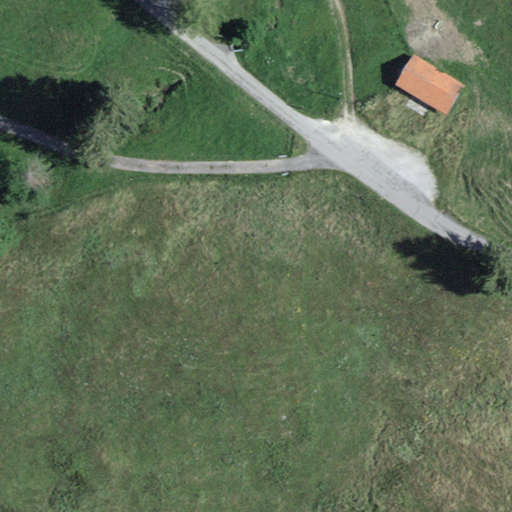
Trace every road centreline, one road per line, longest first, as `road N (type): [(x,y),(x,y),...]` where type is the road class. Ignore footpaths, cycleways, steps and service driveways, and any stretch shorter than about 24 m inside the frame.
road 1 (unclassified): [(156,0),(377,183),(511,268)]
road 2 (track): [(348,160),(165,169),(0,130)]
road 3 (track): [(334,148),(345,101),(341,19),(328,0)]
